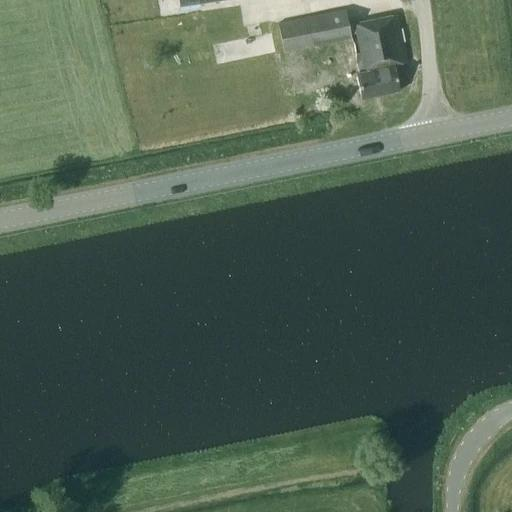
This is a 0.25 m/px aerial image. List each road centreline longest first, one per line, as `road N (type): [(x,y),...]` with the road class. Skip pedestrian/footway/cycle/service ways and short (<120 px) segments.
road 1 (tertiary): [(0,225),(435,135)]
road 2 (unclassified): [(435,135),(422,0)]
road 3 (unclassified): [(452,511),(466,450),(511,409)]
